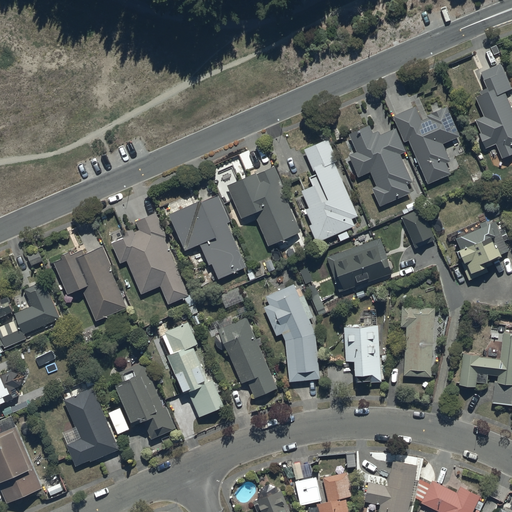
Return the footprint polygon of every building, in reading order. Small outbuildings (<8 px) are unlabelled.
[(480,137),(487,151),(497,146),(504,161),(511,157),(511,108),(510,105),(505,94),(511,90),(511,87),(501,65),(482,74),(489,89),(474,96),(485,118),(475,122),(482,136),(480,137)] [(405,143),(409,141),(429,186),(452,176),(446,165),(451,162),(444,145),(461,138),(448,108),(427,117),(428,120),(422,123),(416,109),(394,118),(405,143)] [(357,154),(349,157),(358,179),(371,173),(377,188),(372,190),(380,208),(411,195),(407,187),(413,184),(401,156),(407,154),(397,130),(380,137),(379,133),(373,135),(370,127),(350,136),(357,154)] [(314,188),(303,193),(310,211),(307,212),(313,226),(309,227),(317,245),(338,236),(341,243),(350,239),(347,233),(356,229),(352,221),(359,218),(335,165),(338,163),(329,141),(305,152),(316,177),(311,180),(314,188)] [(244,221),(255,217),(269,248),(301,233),(281,190),(285,188),(275,168),(229,189),(244,221)] [(218,196),(170,217),(186,253),(201,247),(210,267),(212,266),(219,281),(247,269),(227,225),(230,224),(218,196)] [(422,209),(402,218),(416,251),(436,242),(422,209)] [(169,306),(184,299),(191,317),(198,314),(194,306),(197,304),(193,294),(189,296),(164,239),(167,238),(156,215),(135,224),(139,232),(134,234),(133,232),(123,236),(125,239),(112,245),(121,265),(127,262),(142,296),(161,288),(169,306)] [(464,264),(462,265),(469,283),(489,275),(487,268),(504,261),(502,256),(510,253),(497,222),(489,226),(488,224),(480,227),(482,232),(458,242),(462,254),(460,255),(464,264)] [(380,240),(327,259),(340,294),(392,275),(380,240)] [(127,310),(110,269),(112,269),(103,248),(85,255),(83,252),(54,265),(69,298),(83,292),(97,323),(127,310)] [(38,253),(28,257),(33,267),(43,262),(38,253)] [(27,341),(25,336),(62,320),(46,283),(26,292),(32,307),(15,315),(17,320),(0,327),(0,356),(7,353),(6,350),(27,341)] [(290,384),(321,381),(316,335),(310,321),(314,319),(304,297),(300,299),(294,285),(266,297),(267,298),(264,305),(266,309),(265,309),(277,338),(283,335),(287,346),(290,384)] [(0,321),(8,318),(7,316),(13,314),(9,305),(12,304),(9,299),(1,302),(0,299),(0,321)] [(432,379),(435,310),(402,308),(401,329),(407,329),(405,378),(432,379)] [(242,385),(248,382),(256,400),(279,390),(260,347),(264,346),(261,339),(257,341),(247,319),(235,324),(232,318),(221,322),(224,329),(219,331),(220,335),(216,337),(221,344),(224,343),(242,385)] [(188,324),(160,336),(167,354),(170,353),(171,356),(167,358),(184,396),(189,394),(200,420),(225,409),(213,382),(209,384),(194,349),(198,347),(188,324)] [(380,357),(379,327),(344,328),(345,333),(341,333),(341,343),(346,342),(346,363),(356,366),(357,385),(382,384),(381,361),(387,361),(387,356),(380,357)] [(502,361),(464,355),(461,387),(476,389),(477,384),(487,385),(488,377),(499,378),(498,384),(495,384),(493,405),(511,407),(511,334),(505,334),(502,361)] [(164,401),(158,387),(156,381),(152,382),(144,364),(120,375),(124,384),(116,388),(133,427),(138,425),(139,428),(144,425),(152,442),(177,431),(164,401)] [(0,407),(0,408),(1,409),(7,406),(6,405),(14,401),(14,402),(23,398),(19,389),(9,393),(8,390),(7,391),(2,381),(0,382),(0,407)] [(158,387),(164,401),(175,396),(170,383),(169,383),(168,381),(161,385),(161,386),(158,387)] [(120,451),(93,389),(64,402),(76,428),(63,434),(68,445),(66,446),(76,469),(90,463),(91,464),(120,451)] [(120,409),(109,414),(118,436),(130,431),(120,409)] [(0,489),(7,505),(43,490),(12,418),(0,422),(0,489)] [(366,504),(380,507),(379,511),(408,511),(410,503),(414,504),(418,483),(415,482),(418,468),(393,463),(389,488),(369,485),(366,504)] [(347,474),(323,479),(329,504),(317,506),(318,508),(309,509),(309,511),(348,511),(346,499),(353,497),(347,474)] [(322,503),(317,479),(296,483),(301,508),(322,503)] [(474,511),(481,498),(461,488),(458,495),(433,482),(422,505),(436,511),(474,511)] [(61,485),(47,490),(46,491),(49,499),(64,493),(61,485)] [(259,496),(259,497),(259,498),(259,499),(259,500),(260,501),(255,503),(257,506),(254,507),(256,511),(290,511),(291,511),(282,492),(279,493),(278,492),(278,491),(277,490),(276,489),(275,488),(274,488),(273,487),(272,487),(271,487),(270,487),(269,487),(268,487),(267,487),(266,487),(265,487),(265,488),(264,488),(263,489),(262,489),(262,490),(261,491),(260,492),(260,493),(259,494),(259,495),(259,496)]
